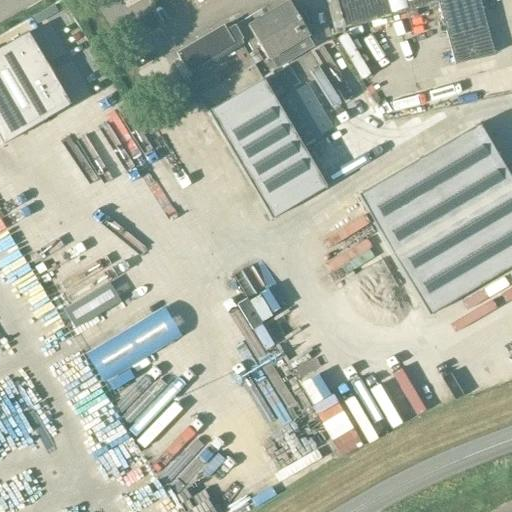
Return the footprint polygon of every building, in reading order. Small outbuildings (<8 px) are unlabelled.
[(478,0),(336,0),(344,29),(437,4),(454,66),(493,55),(478,0)] [(247,27),(267,61),(308,36),(288,2),(247,27)] [(176,60),(187,78),(242,45),(231,27),(176,60)] [(0,142),(1,145),(43,121),(44,121),(45,120),(69,105),(52,75),(45,63),(44,63),(27,32),(2,47),(0,47),(1,48),(0,48),(0,142)] [(298,84),(287,66),(276,73),(287,90),(298,84)] [(262,79),(206,112),(270,221),(326,188),(262,79)] [(304,82),(277,99),(305,147),(333,131),(304,82)] [(511,183),(476,124),(356,196),(367,214),(429,317),(511,268),(511,183)] [(163,309),(86,356),(102,383),(180,336),(163,309)] [(133,379),(128,371),(107,384),(112,392),(133,379)]
